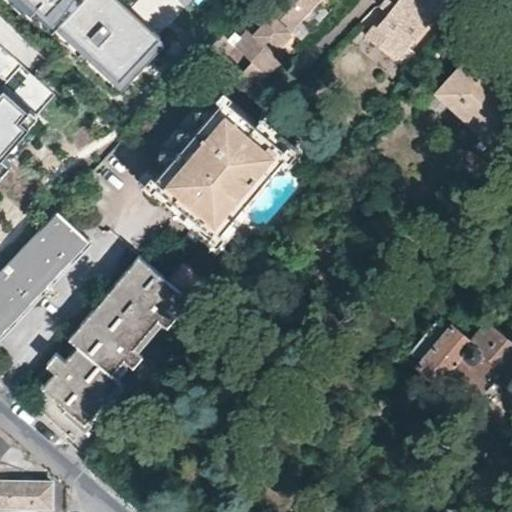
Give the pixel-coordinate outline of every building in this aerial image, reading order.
[(35,0),(16,0),(39,22),(93,61),(109,86),(117,92),(124,84),(132,76),(144,50),(118,78),(35,0)] [(35,0),(118,78),(144,50),(159,35),(140,18),(135,23),(124,13),(129,8),(120,0),(35,0)] [(277,0),(238,42),(255,58),(270,72),(286,56),(276,46),(318,0),(277,0)] [(386,5),(363,31),(399,64),(414,49),(407,43),(442,5),(448,10),(457,0),(396,0),(389,8),(386,5)] [(140,18),(129,8),(124,13),(135,23),(140,18)] [(223,42),(231,49),(238,42),(225,29),(218,37),(223,42)] [(223,42),(218,37),(204,51),(210,56),(223,42)] [(223,42),(210,56),(223,57),(229,52),(231,49),(223,42)] [(229,52),(223,57),(250,82),(246,68),(229,52)] [(511,89),(472,53),(439,91),(502,147),(511,136),(511,89)] [(255,58),(246,68),(250,82),(270,72),(255,58)] [(0,152),(36,111),(2,82),(0,84),(0,152)] [(217,92),(221,95),(225,90),(231,95),(233,91),(224,84),(217,92)] [(164,164),(161,167),(155,175),(219,229),(237,208),(278,159),(290,146),(260,120),(231,95),(225,90),(221,95),(215,103),(200,121),(197,124),(183,141),(181,143),(164,164)] [(196,109),(200,121),(215,103),(203,101),(196,109)] [(266,113),(260,120),(290,146),(278,159),(293,159),(304,146),(266,113)] [(179,130),(183,141),(197,124),(184,123),(179,130)] [(160,152),(164,164),(181,143),(168,142),(160,152)] [(0,168),(8,159),(0,152),(0,168)] [(140,175),(148,182),(155,175),(161,167),(148,165),(140,175)] [(155,175),(148,182),(212,237),(219,229),(155,175)] [(0,328),(89,235),(57,206),(7,259),(0,266),(0,328)] [(239,224),(237,208),(219,229),(212,237),(221,244),(239,224)] [(223,291),(211,280),(183,254),(167,273),(139,250),(69,332),(78,340),(65,357),(56,348),(47,358),(56,367),(42,383),(60,398),(84,418),(120,377),(110,369),(124,353),(132,362),(142,349),(134,341),(156,316),(164,324),(175,312),(166,304),(179,289),(205,312),(223,291)] [(220,268),(211,280),(223,291),(233,278),(220,268)] [(511,369),(511,334),(489,316),(473,336),(449,316),(446,321),(436,313),(409,346),(419,354),(415,360),(441,380),(450,369),(479,392),(503,363),(511,370),(511,369)] [(0,504),(54,505),(54,480),(0,479),(0,465),(0,504)]
